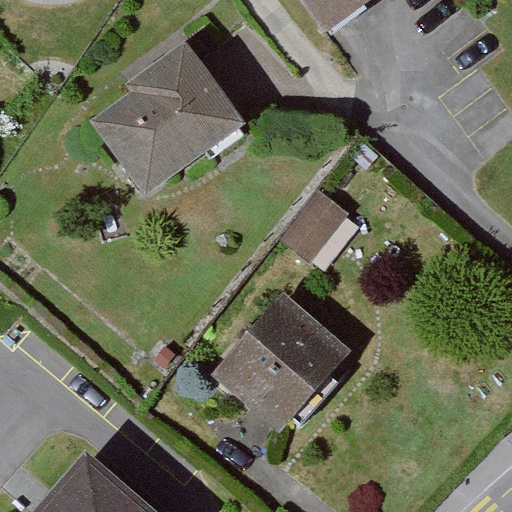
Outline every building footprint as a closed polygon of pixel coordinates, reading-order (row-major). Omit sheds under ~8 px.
[(279,0),(320,59),(405,0),(279,0)] [(196,163),(245,127),(189,50),(139,87),(145,96),(102,127),(152,195),(158,202),(202,170),(196,163)] [(366,231),(323,198),(284,249),(327,282),(366,231)] [(357,357),(286,300),(219,383),(291,440),(357,357)] [(43,511),(131,511),(81,468),(43,511)]
